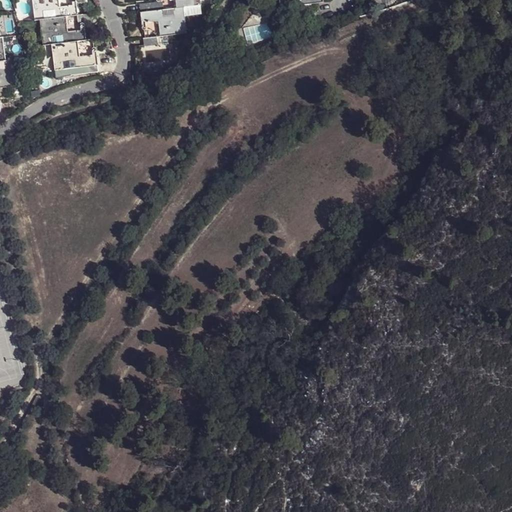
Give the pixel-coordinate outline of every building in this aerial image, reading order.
[(31,0),(34,20),(40,20),(67,17),(78,16),(79,16),(78,4),(60,6),(59,0),(31,0)] [(203,5),(202,0),(174,0),(176,8),(185,7),(187,7),(197,5),(203,5)] [(165,10),(164,2),(157,2),(151,3),(151,11),(165,10)] [(297,12),(297,6),(293,6),(282,8),(282,15),(297,12)] [(189,34),(185,7),(176,8),(175,8),(176,16),(166,17),(165,10),(151,11),(143,12),(144,23),(160,22),(161,37),(175,35),(189,34)] [(93,22),(92,15),(79,16),(78,16),(79,24),(85,23),(93,22)] [(40,20),(42,46),(52,45),(54,45),(54,38),(63,38),(64,44),(78,43),(87,41),(85,31),(69,32),(67,17),(40,20)] [(176,43),(175,35),(161,37),(145,39),(146,46),(176,43)] [(52,45),(54,70),(65,69),(64,64),(75,63),(75,68),(98,66),(96,56),(79,57),(78,43),(64,44),(54,45),(52,45)] [(17,88),(15,63),(5,63),(4,64),(4,70),(0,69),(0,89),(2,90),(17,88)] [(98,72),(98,66),(75,68),(69,69),(70,75),(98,72)]
